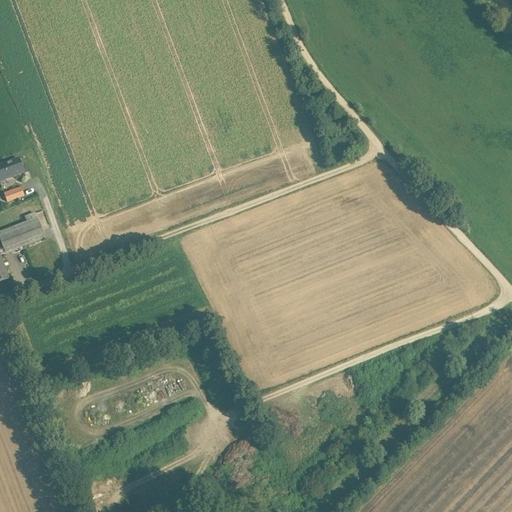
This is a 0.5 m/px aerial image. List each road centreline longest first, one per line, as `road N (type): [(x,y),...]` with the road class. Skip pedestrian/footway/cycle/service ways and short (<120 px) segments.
road 1 (track): [(511,290),(319,72),(283,0)]
road 2 (track): [(74,278),(383,152)]
